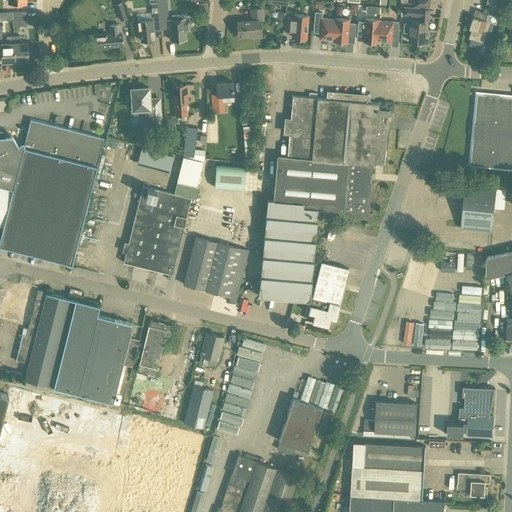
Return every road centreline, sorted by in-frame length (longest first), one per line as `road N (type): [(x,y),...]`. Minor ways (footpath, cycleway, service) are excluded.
road 1 (unclassified): [(0,264),(347,351)]
road 2 (unclassified): [(347,351),(441,71)]
road 3 (residential): [(441,71),(298,58),(212,62)]
road 4 (residential): [(48,80),(212,62)]
road 5 (unclassified): [(367,355),(511,364)]
